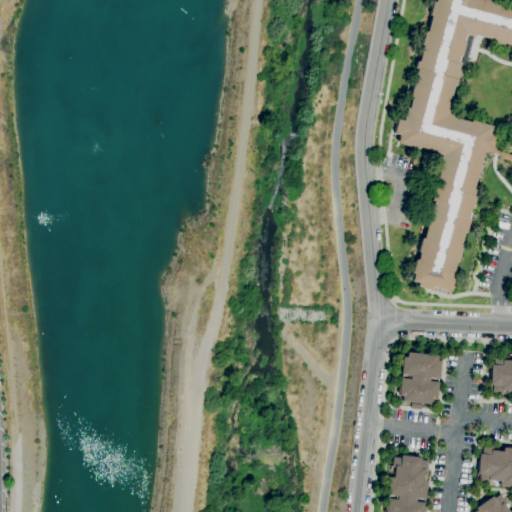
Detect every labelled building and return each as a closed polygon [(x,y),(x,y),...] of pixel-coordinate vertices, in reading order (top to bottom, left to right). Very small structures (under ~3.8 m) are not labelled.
[(490,153),(484,152),(483,158),(481,158),(479,165),(481,166),(479,173),(477,172),(472,189),(475,189),(473,196),(475,196),(473,203),(472,203),(467,219),(469,220),(465,233),(463,233),(459,249),(461,249),(457,263),(455,262),(450,278),(452,279),(450,287),(448,286),(447,291),(431,287),(430,290),(417,287),(418,283),(411,281),(413,274),(411,273),(414,260),(417,260),(419,252),(417,252),(420,238),(423,239),(427,223),(425,222),(429,208),(431,209),(433,201),(430,200),(432,192),(431,191),(434,178),(436,179),(441,162),(438,162),(440,155),(434,154),(435,151),(418,147),(418,149),(396,143),(398,135),(392,134),(397,119),(402,121),(406,108),(408,108),(411,97),(409,97),(413,83),(414,83),(416,76),(415,75),(417,68),(414,68),(416,61),(417,62),(422,45),(420,45),(424,32),(426,32),(430,16),(428,16),(432,2),(434,2),(434,0),(489,0),(499,3),(500,0),(511,3),(511,45),(502,43),(502,45),(488,41),(489,39),(473,34),(472,37),(464,34),(462,42),(464,43),(460,56),(458,55),(456,64),(459,64),(457,73),(458,73),(455,87),(453,86),(449,100),(451,101),(447,114),(454,116),(453,117),(469,122),(470,120),(492,126),(489,134),(495,136),(492,147),(490,153)] [(492,147),(502,150),(503,153),(510,155),(511,153),(511,167),(508,160),(501,158),(499,156),(490,153),(492,147)] [(430,405),(400,401),(401,396),(397,396),(399,378),(401,379),(402,375),(400,375),(402,357),(405,358),(406,352),(436,356),(435,361),(439,361),(437,379),(436,379),(436,382),(437,382),(435,400),(431,400),(430,405)] [(511,391),(501,390),(501,393),(491,392),(492,385),(489,385),(490,365),(492,365),(493,357),(502,358),(502,360),(511,360),(511,391)] [(511,486),(498,485),(498,482),(488,480),(487,483),(478,482),(479,474),(476,474),(478,454),(481,455),(482,447),(491,448),(491,451),(502,452),(502,448),(511,449),(511,486)] [(384,511),(386,499),(388,499),(388,495),(386,495),(388,477),(392,478),(393,467),(391,467),(392,457),(399,458),(399,456),(419,458),(419,460),(427,461),(426,471),(423,471),(422,481),(426,481),(422,511),(384,511)] [(473,511),(476,510),(474,508),(491,497),(492,499),(499,494),(504,503),(502,504),(507,511),(509,511),(511,511),(473,511)]
